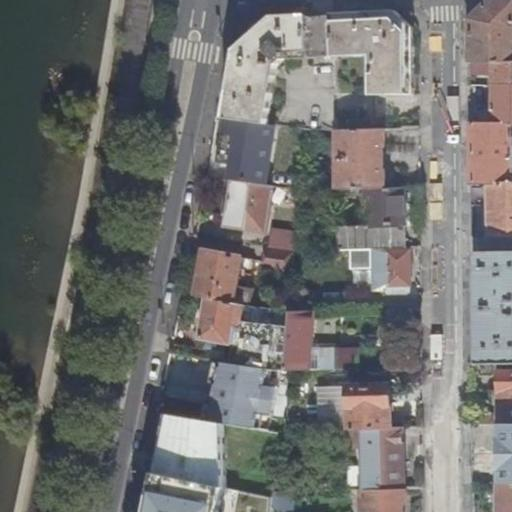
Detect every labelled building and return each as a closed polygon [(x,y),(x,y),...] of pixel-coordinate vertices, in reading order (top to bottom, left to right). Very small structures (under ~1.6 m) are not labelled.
[(511,1),(484,2),(469,19),(469,37),(469,64),(492,64),(511,63),(511,1)] [(385,13),(330,15),(332,57),(370,56),(371,95),(413,95),(413,29),(394,13),(385,13)] [(236,51),(225,118),(268,124),(277,65),(285,58),(332,57),(330,15),(280,17),(274,17),(236,51)] [(511,63),(492,64),(492,86),(511,85),(511,63)] [(511,85),(492,86),(491,123),(511,123),(511,85)] [(511,123),(491,123),(469,123),(470,149),(470,182),(487,183),(511,182),(511,123)] [(338,189),(366,188),(385,188),(385,171),(382,171),(382,146),(384,146),(384,128),(337,130),(338,189)] [(305,173),(303,189),(315,189),(314,173),(305,173)] [(273,185),(230,180),(224,226),(265,233),(273,185)] [(511,182),(487,183),(488,237),(511,236),(511,182)] [(338,228),(338,249),(373,248),(406,247),(404,187),(385,188),(366,188),(367,227),(338,228)] [(271,228),(268,247),(295,251),(297,233),(271,228)] [(406,247),(373,248),(373,280),(380,279),(380,284),(386,284),(386,288),(410,288),(410,246),(406,247)] [(295,251),(268,247),(265,267),(293,272),(295,251)] [(511,251),(476,252),(476,305),(476,365),(511,363),(511,251)] [(203,252),(194,296),(205,298),(250,306),(253,289),(242,287),(244,275),(252,276),(255,260),(203,252)] [(354,292),(323,293),(324,309),(342,308),(354,308),(354,292)] [(257,349),(254,366),(268,369),(284,371),(289,310),(250,306),(205,298),(198,338),(230,344),(232,326),(238,327),(243,327),(240,346),(257,349)] [(413,324),(413,306),(385,306),(385,324),(413,324)] [(289,310),(284,371),(356,369),(355,343),(310,345),(313,309),(307,309),(289,310)] [(235,345),(238,327),(232,326),(230,344),(235,345)] [(240,346),(237,363),(254,366),(257,349),(240,346)] [(265,383),(268,369),(254,366),(237,363),(216,360),(206,420),(225,423),(258,428),(261,410),(273,412),(278,385),(265,383)] [(175,394),(191,394),(192,369),(176,369),(175,394)] [(499,391),(499,424),(500,424),(511,423),(511,372),(497,373),(497,390),(499,391)] [(336,388),(336,430),(355,429),(391,428),(389,387),(336,388)] [(155,473),(227,488),(225,423),(206,420),(167,414),(155,473)] [(511,423),(500,424),(499,452),(500,483),(511,483),(511,423)] [(404,489),(402,427),(391,428),(355,429),(356,461),(362,461),(363,490),(404,489)] [(155,473),(146,511),(221,511),(227,488),(155,473)] [(511,511),(511,483),(500,483),(497,483),(497,511),(511,511)] [(274,498),(273,509),(294,510),(294,491),(285,492),(274,492),(274,498)] [(404,505),(404,491),(360,492),(360,511),(401,511),(401,505),(404,505)]
